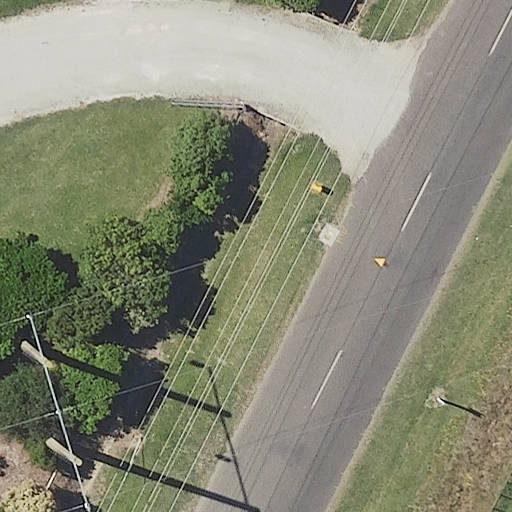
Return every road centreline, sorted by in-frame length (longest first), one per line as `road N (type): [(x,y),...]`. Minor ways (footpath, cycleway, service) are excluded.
road 1 (unclassified): [(511,35),(269,511)]
road 2 (unknown): [(0,58),(140,57),(194,73),(432,191)]
